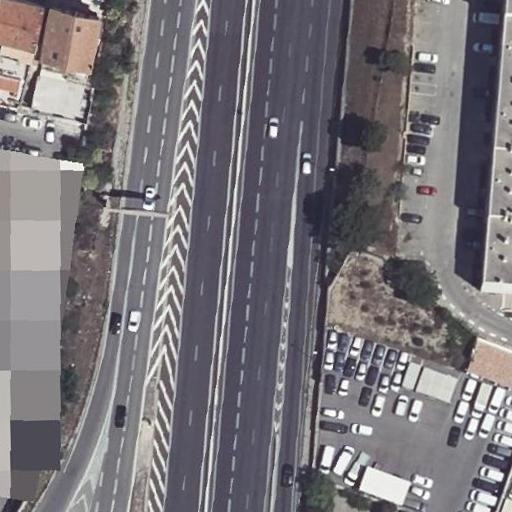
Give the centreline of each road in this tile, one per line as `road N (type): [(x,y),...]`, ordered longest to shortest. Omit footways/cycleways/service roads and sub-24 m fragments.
road 1 (motorway): [(238,511),(288,0)]
road 2 (motorway): [(226,0),(181,511)]
road 3 (motorway): [(276,511),(298,0)]
road 4 (motorway): [(163,133),(96,410),(52,511)]
road 5 (motorway): [(163,133),(115,468)]
road 6 (motorway): [(180,0),(163,133)]
